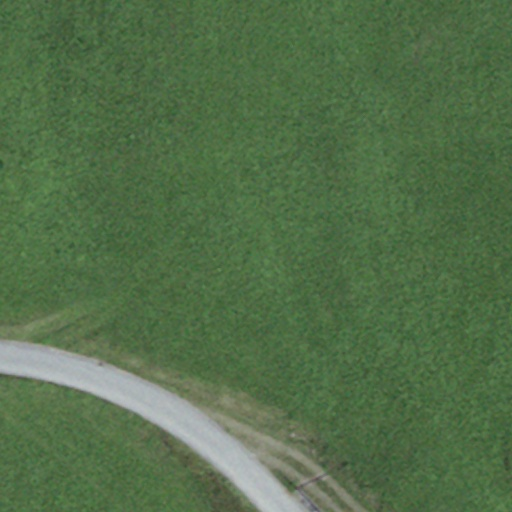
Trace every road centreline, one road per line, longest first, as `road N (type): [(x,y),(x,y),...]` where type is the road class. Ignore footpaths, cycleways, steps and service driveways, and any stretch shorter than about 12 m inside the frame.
road 1 (unclassified): [(281,511),(172,411),(112,384),(0,359)]
road 2 (track): [(207,436),(268,453),(346,511)]
